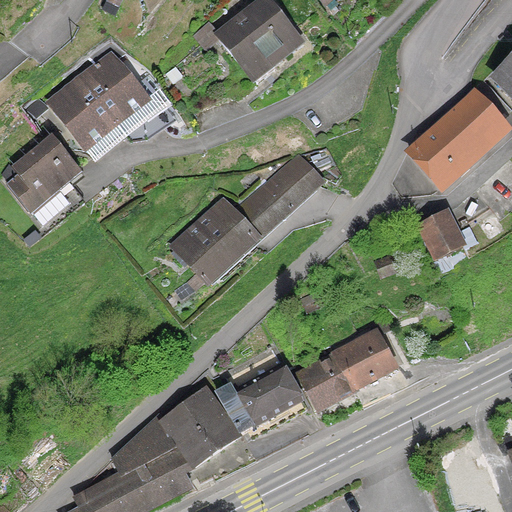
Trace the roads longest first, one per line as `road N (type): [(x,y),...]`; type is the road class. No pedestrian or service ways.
road 1 (residential): [(45,511),(372,201)]
road 2 (residential): [(158,147),(274,116),(421,0)]
road 3 (primary): [(231,511),(479,385)]
road 4 (residential): [(511,142),(445,206),(372,201)]
road 5 (residential): [(510,0),(450,78),(419,90)]
road 6 (residential): [(479,385),(505,511)]
road 7 (residential): [(372,201),(419,90)]
